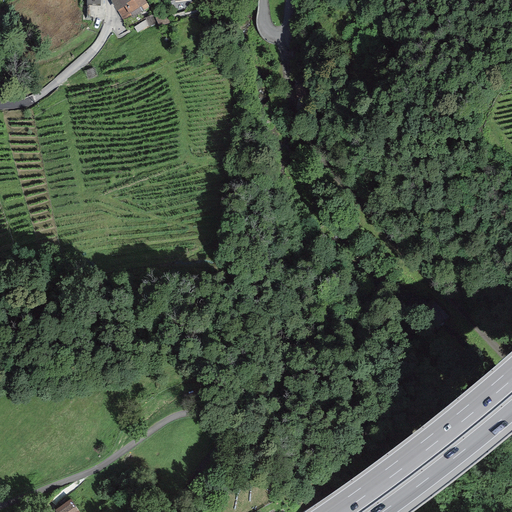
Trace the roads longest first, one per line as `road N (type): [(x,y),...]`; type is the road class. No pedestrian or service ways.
road 1 (unclassified): [(159,511),(214,440),(214,422),(194,410),(165,417),(87,467),(0,500)]
road 2 (motorway): [(511,373),(334,511)]
road 3 (unclassified): [(0,105),(41,95),(84,59),(105,31),(108,0)]
road 4 (motorway): [(382,511),(511,410)]
